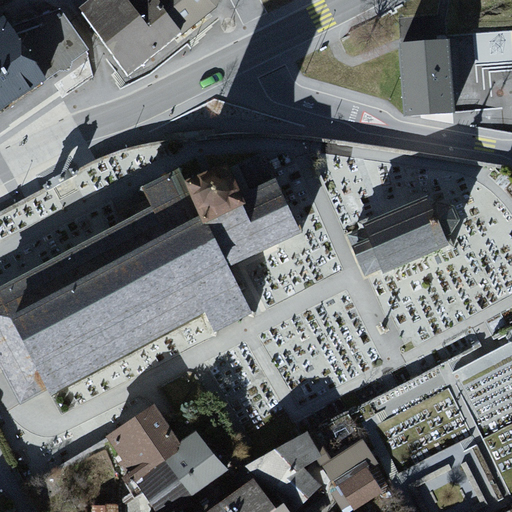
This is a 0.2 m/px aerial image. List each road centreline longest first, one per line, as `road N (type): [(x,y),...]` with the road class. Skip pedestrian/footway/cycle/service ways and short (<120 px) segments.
road 1 (residential): [(511,157),(280,104),(238,55)]
road 2 (unclassified): [(0,172),(238,55)]
road 3 (unclassified): [(238,55),(349,0)]
